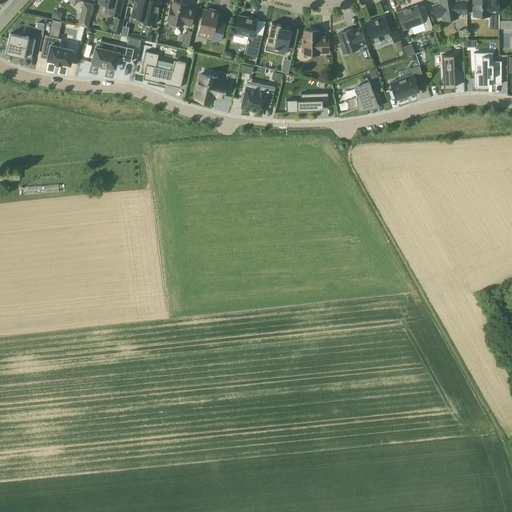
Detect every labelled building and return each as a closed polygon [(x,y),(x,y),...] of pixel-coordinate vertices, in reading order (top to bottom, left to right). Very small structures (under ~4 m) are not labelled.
[(99,0),(99,4),(105,5),(111,7),(109,14),(118,16),(121,4),(122,0),(99,0)] [(134,0),(131,15),(140,17),(139,20),(155,24),(160,1),(156,0),(134,0)] [(170,3),(167,19),(169,19),(168,21),(169,22),(169,24),(174,25),(176,23),(182,25),(183,23),(192,25),(195,9),(186,7),(187,3),(173,0),(172,4),(170,3)] [(438,0),(439,3),(432,5),(435,15),(436,18),(441,17),(442,20),(459,17),(458,14),(467,14),(467,10),(467,0),(455,0),(438,0)] [(472,0),(473,15),(489,15),(489,14),(499,14),(498,0),(472,0)] [(83,1),(78,25),(88,27),(93,3),(83,1)] [(417,5),(397,12),(401,21),(403,29),(412,27),(423,22),(426,30),(433,27),(425,5),(418,7),(417,5)] [(204,9),(199,28),(207,29),(205,37),(220,41),(224,27),(215,25),(218,10),(209,8),(209,10),(204,9)] [(234,30),(234,33),(236,33),(235,35),(244,37),(244,35),(244,34),(248,35),(246,45),(244,53),(257,56),(259,48),(262,35),(254,33),(257,19),(251,18),(238,15),(234,30)] [(385,16),(365,23),(369,32),(373,43),(392,36),(394,43),(401,40),(396,26),(389,28),(389,25),(385,16)] [(115,17),(112,30),(121,32),(124,19),(115,17)] [(266,44),(265,50),(275,52),(276,47),(278,48),(278,47),(286,49),(288,42),(295,43),(299,29),(289,26),(288,26),(287,26),(287,27),(286,27),(286,28),(285,28),(285,29),(281,28),(282,27),(281,27),(281,26),(281,25),(280,25),(280,24),(279,24),(273,23),(271,22),(270,28),(266,44)] [(342,31),(338,33),(341,42),(341,43),(339,44),(343,54),(360,48),(360,47),(366,44),(364,37),(360,28),(350,31),(349,29),(348,29),(347,29),(343,30),(342,31)] [(302,47),(302,53),(303,53),(303,54),(319,54),(320,53),(328,53),(329,46),(329,36),(319,36),(319,30),(315,30),(314,29),(310,29),(308,30),(304,30),(304,38),(302,38),(302,47)] [(460,39),(466,38),(465,29),(458,30),(460,39)] [(6,50),(6,53),(10,54),(17,55),(20,56),(24,57),(26,49),(33,50),(36,39),(29,37),(21,35),(17,34),(10,33),(9,35),(6,50)] [(148,33),(146,39),(155,41),(157,35),(148,33)] [(45,35),(40,57),(47,58),(47,59),(55,61),(55,62),(62,64),(62,63),(70,65),(73,49),(59,46),(61,38),(45,35)] [(412,44),(403,47),(407,57),(415,54),(412,44)] [(95,46),(92,62),(100,64),(107,66),(115,67),(117,58),(124,59),(124,60),(130,62),(134,48),(127,47),(125,53),(95,46)] [(145,51),(140,73),(144,73),(148,74),(147,80),(155,82),(158,82),(157,83),(163,84),(163,83),(166,84),(166,81),(178,85),(178,87),(180,87),(186,63),(174,60),(174,63),(172,70),(156,66),(157,59),(159,54),(145,51)] [(224,51),(223,57),(232,59),(233,56),(231,52),(224,51)] [(493,53),(473,53),(474,65),(477,65),(481,65),(481,72),(477,72),(475,72),(474,72),(475,86),(479,86),(488,86),(488,84),(488,82),(492,82),(500,82),(500,84),(501,84),(501,61),(493,61),(493,53)] [(453,54),(442,55),(443,88),(455,87),(453,54)] [(242,65),(241,71),(251,73),(252,67),(242,65)] [(412,75),(390,82),(396,99),(419,91),(416,82),(424,79),(419,65),(410,68),(412,75)] [(372,81),(379,79),(375,69),(369,71),(372,81)] [(200,74),(195,98),(212,102),(214,95),(223,97),(226,83),(217,81),(218,78),(200,74)] [(242,94),(240,102),(242,102),(241,107),(264,113),(266,105),(270,106),(274,89),(274,87),(266,85),(255,82),(253,89),(245,88),(244,95),(242,94)] [(356,96),(347,99),(347,100),(349,109),(349,110),(358,107),(358,109),(379,106),(376,100),(379,99),(379,98),(376,89),(372,90),(369,82),(368,82),(358,86),(355,87),(358,95),(356,96)] [(300,100),(286,100),(286,112),(316,111),(316,109),(323,109),(323,107),(331,106),(323,106),(323,104),(328,103),(328,92),(312,93),(312,99),(300,100)]
